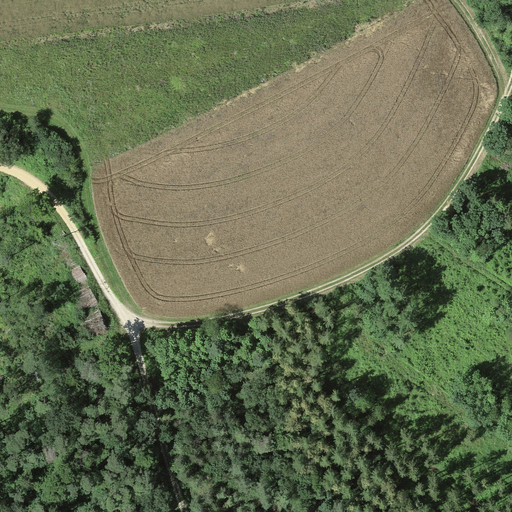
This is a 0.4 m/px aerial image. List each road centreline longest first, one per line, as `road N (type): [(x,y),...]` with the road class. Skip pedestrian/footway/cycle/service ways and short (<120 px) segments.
road 1 (track): [(511,82),(463,178),(430,220),(375,262),(245,312),(179,323),(130,318),(115,305),(64,215),(40,189),(0,166)]
road 2 (track): [(130,318),(185,511)]
